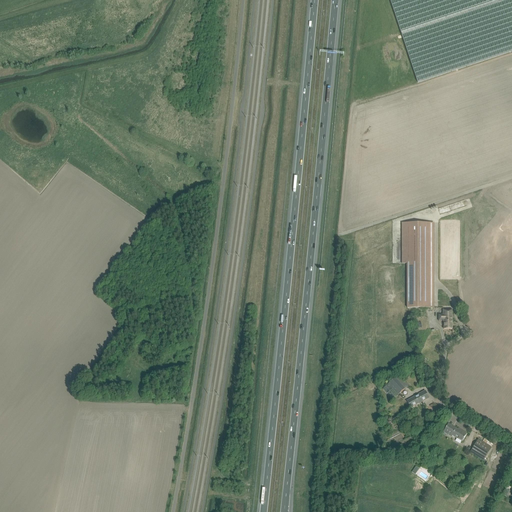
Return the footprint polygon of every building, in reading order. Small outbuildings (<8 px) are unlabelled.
[(511,0),(390,0),(418,83),(511,51),(511,0)] [(434,308),(434,223),(402,223),(402,263),(407,263),(407,308),(434,308)] [(452,329),(452,310),(443,310),(443,315),(439,315),(439,321),(444,321),(444,329),(452,329)] [(441,340),(439,330),(424,333),(426,339),(429,338),(430,343),(441,340)] [(400,395),(409,387),(399,376),(390,384),(400,395)] [(429,398),(425,391),(415,396),(415,397),(407,401),(410,407),(419,403),(419,404),(429,398)] [(457,429),(449,424),(444,433),(453,437),(453,436),(462,442),(467,434),(458,428),(457,429)] [(491,447),(478,439),(470,452),(483,460),(491,447)]
